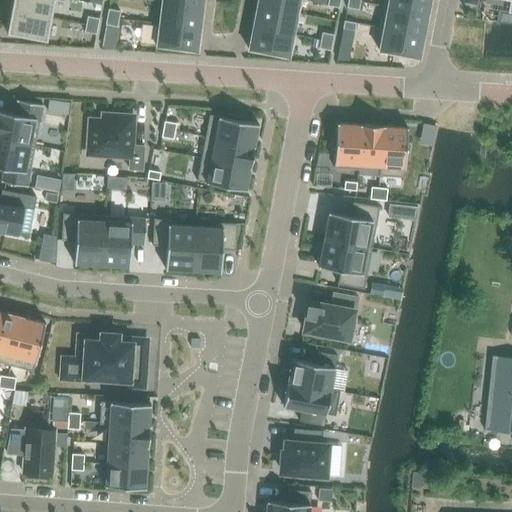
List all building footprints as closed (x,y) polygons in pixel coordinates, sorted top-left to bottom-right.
[(12,0),(10,9),(50,17),(53,0),(12,0)] [(299,0),(257,0),(256,6),(297,14),(299,0)] [(340,0),(339,0),(328,0),(327,6),(339,8),(340,0)] [(360,2),(349,0),(348,0),(347,8),(358,10),(360,2)] [(383,0),(382,6),(427,15),(430,0),(383,0)] [(202,7),(162,2),(159,24),(200,29),(202,7)] [(297,14),(256,6),(252,27),(293,35),(297,14)] [(382,6),(378,28),(423,36),(427,15),(382,6)] [(50,17),(10,9),(6,32),(46,40),(50,17)] [(108,9),(107,17),(119,19),(120,11),(108,9)] [(87,16),(86,24),(98,27),(99,19),(87,16)] [(119,19),(107,17),(105,25),(117,27),(119,19)] [(354,31),(356,23),(344,21),(342,29),(354,31)] [(98,27),(86,24),(84,32),(96,35),(98,27)] [(200,29),(159,24),(156,46),(197,51),(200,29)] [(293,35),(252,27),(248,49),(288,57),(293,35)] [(423,36),(378,28),(383,29),(379,51),(419,58),(423,36)] [(322,32),(320,40),(332,43),(334,35),(322,32)] [(332,43),(320,40),(319,48),(331,51),(332,43)] [(0,139),(35,146),(43,105),(16,100),(14,113),(0,110),(0,139)] [(90,119),(87,155),(130,157),(129,169),(142,170),(144,146),(132,145),(134,116),(103,114),(102,120),(90,119)] [(205,137),(254,146),(258,124),(242,121),(243,118),(227,114),(226,118),(209,115),(205,137)] [(164,121),(163,129),(175,131),(176,123),(164,121)] [(359,170),(359,165),(358,165),(360,124),(336,123),(335,139),(332,139),(331,155),(334,155),(334,168),(359,170)] [(358,165),(359,165),(379,166),(381,166),(383,125),(360,124),(358,165)] [(381,166),(379,166),(379,176),(404,177),(405,160),(409,160),(410,144),(406,143),(407,127),(383,125),(381,166)] [(175,131),(163,129),(161,137),(173,139),(175,131)] [(201,158),(250,168),(254,146),(205,137),(201,158)] [(27,187),(35,146),(0,139),(0,167),(3,168),(0,181),(27,187)] [(246,190),(250,168),(201,158),(197,181),(246,190)] [(147,178),(159,180),(160,172),(148,170),(147,178)] [(344,190),(356,191),(357,183),(345,181),(344,190)] [(164,201),(165,183),(152,182),(151,201),(164,201)] [(370,199),(378,200),(379,188),(371,187),(370,199)] [(379,188),(378,200),(386,201),(387,189),(379,188)] [(0,230),(28,236),(36,197),(1,190),(0,198),(0,230)] [(55,202),(57,195),(45,193),(44,200),(55,202)] [(323,239),(372,248),(380,207),(353,202),(350,216),(328,212),(323,239)] [(388,216),(399,218),(400,205),(389,204),(388,216)] [(101,265),(104,215),(63,213),(61,240),(75,241),(74,264),(101,265)] [(146,218),(104,215),(101,265),(129,267),(130,244),(144,245),(146,218)] [(192,271),(195,226),(170,225),(171,220),(155,219),(155,218),(154,218),(152,250),(166,250),(165,269),(192,271)] [(220,228),(195,226),(192,271),(220,272),(221,250),(235,251),(237,223),(236,223),(236,224),(220,223),(220,228)] [(364,289),(372,248),(323,239),(318,266),(340,270),(337,284),(364,289)] [(54,262),(56,254),(41,251),(40,260),(54,262)] [(384,285),(372,283),(369,294),(381,296),(384,285)] [(306,317),(303,330),(349,339),(354,311),(355,311),(358,297),(333,293),(331,305),(309,301),(308,306),(307,305),(305,317),(306,317)] [(1,311),(0,317),(0,362),(11,366),(23,317),(1,311)] [(45,322),(23,317),(11,366),(33,371),(45,322)] [(78,335),(77,360),(85,360),(84,377),(127,380),(127,386),(144,387),(146,352),(147,340),(132,339),(117,338),(117,335),(102,334),(102,337),(78,335)] [(287,382),(293,383),(330,390),(330,389),(337,355),(312,350),(310,362),(292,359),(287,382)] [(511,357),(492,356),(483,430),(511,433),(511,357)] [(8,377),(6,389),(14,390),(16,378),(8,377)] [(287,382),(283,406),(301,409),(299,421),(323,426),(326,414),(335,416),(340,391),(330,389),(330,390),(293,383),(287,382)] [(99,424),(109,424),(109,423),(149,425),(151,404),(100,401),(99,424)] [(53,411),(52,419),(67,420),(67,412),(53,411)] [(68,413),(68,421),(80,421),(80,413),(68,413)] [(109,424),(107,443),(148,446),(149,425),(109,423),(109,424)] [(21,472),(52,474),(55,430),(25,428),(25,430),(11,429),(6,453),(23,454),(21,472)] [(282,452),(281,471),(325,475),(339,476),(341,446),(327,445),(319,444),(320,431),(295,429),(294,442),(286,442),(285,452),(282,452)] [(63,434),(55,433),(54,447),(62,447),(63,434)] [(107,443),(106,464),(147,467),(148,446),(107,443)] [(72,454),(71,462),(83,463),(84,455),(72,454)] [(83,463),(71,462),(71,470),(83,471),(83,463)] [(147,467),(106,464),(105,486),(145,488),(147,467)] [(330,502),(331,490),(318,489),(317,501),(330,502)] [(309,511),(311,492),(286,490),(285,502),(267,500),(265,511),(309,511)]
